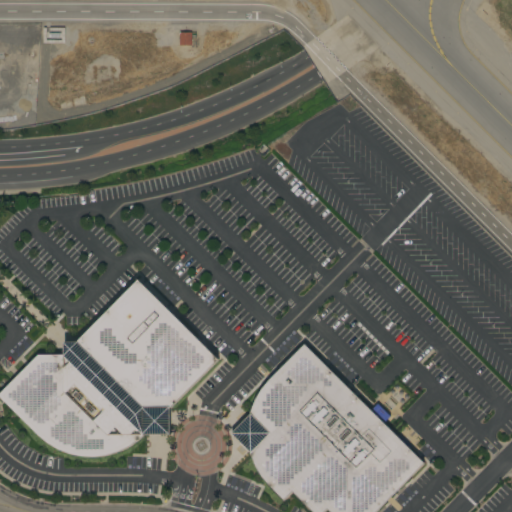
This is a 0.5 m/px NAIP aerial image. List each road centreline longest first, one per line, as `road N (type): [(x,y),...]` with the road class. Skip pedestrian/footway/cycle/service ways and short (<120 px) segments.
road 1 (secondary): [(0,179),(79,172),(154,151),(233,123),(316,80)]
road 2 (secondary): [(303,60),(224,100),(81,141)]
